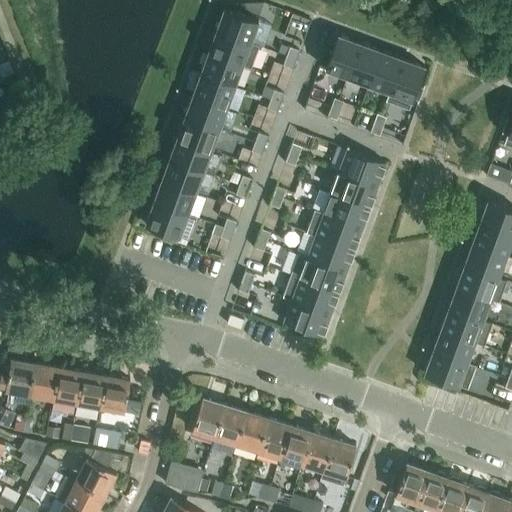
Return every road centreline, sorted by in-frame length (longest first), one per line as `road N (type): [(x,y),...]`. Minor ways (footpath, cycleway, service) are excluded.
road 1 (residential): [(200,334),(284,107)]
road 2 (residential): [(200,334),(397,407)]
road 3 (residential): [(0,305),(11,300),(184,331)]
road 4 (residential): [(134,511),(149,481),(184,331)]
